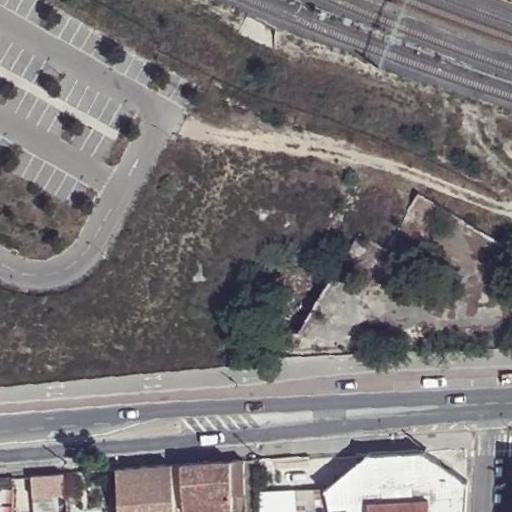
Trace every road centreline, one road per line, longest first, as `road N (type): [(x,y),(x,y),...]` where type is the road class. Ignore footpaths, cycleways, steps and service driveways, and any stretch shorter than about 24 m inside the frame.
road 1 (secondary): [(492,416),(401,397),(0,426)]
road 2 (secondary): [(0,457),(492,416)]
